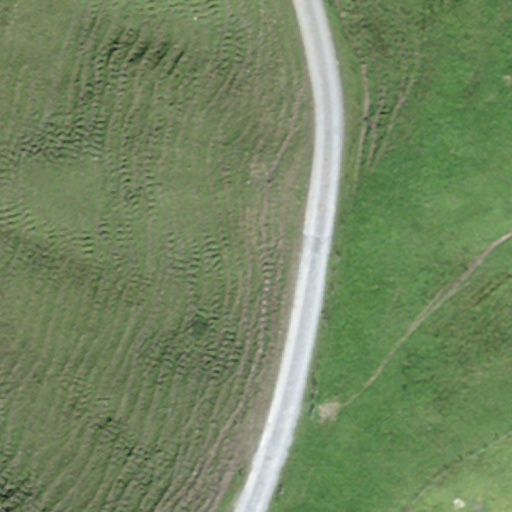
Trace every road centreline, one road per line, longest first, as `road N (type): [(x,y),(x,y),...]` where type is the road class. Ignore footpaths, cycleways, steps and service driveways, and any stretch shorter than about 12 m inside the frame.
road 1 (track): [(316,0),(336,100),(289,354)]
road 2 (track): [(289,354),(243,511)]
